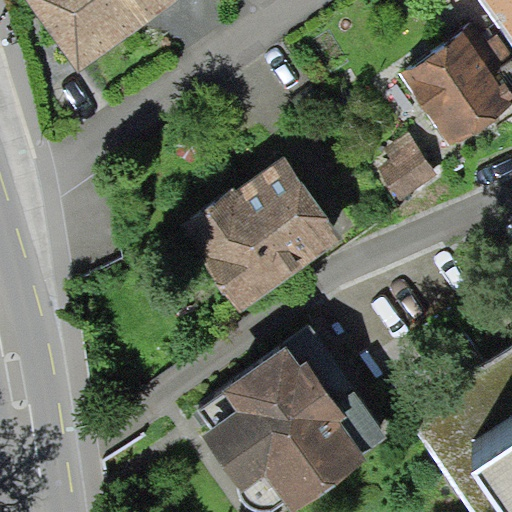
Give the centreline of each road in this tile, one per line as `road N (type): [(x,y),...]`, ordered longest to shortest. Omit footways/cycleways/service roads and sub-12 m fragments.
road 1 (residential): [(317,0),(74,168),(0,207)]
road 2 (primary): [(0,336),(35,511)]
